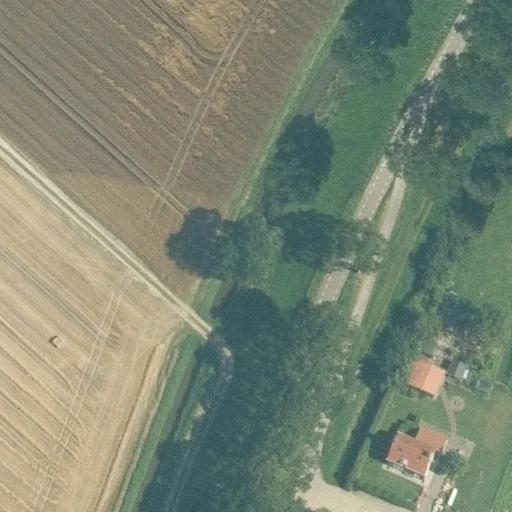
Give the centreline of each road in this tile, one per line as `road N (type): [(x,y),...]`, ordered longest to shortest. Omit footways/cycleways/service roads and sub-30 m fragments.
road 1 (track): [(170,511),(220,384),(225,349),(0,147)]
road 2 (track): [(330,409),(511,34)]
road 3 (tertiary): [(240,511),(327,297),(401,148)]
road 4 (unclassified): [(293,511),(396,208),(401,148)]
road 5 (tertiary): [(401,148),(481,0)]
